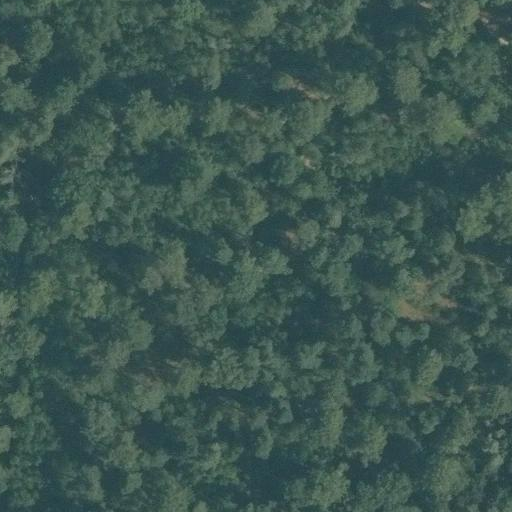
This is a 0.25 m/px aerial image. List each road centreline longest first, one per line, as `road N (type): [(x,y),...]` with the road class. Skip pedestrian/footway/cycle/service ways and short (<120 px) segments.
road 1 (track): [(10,511),(52,0)]
road 2 (track): [(443,481),(294,511)]
